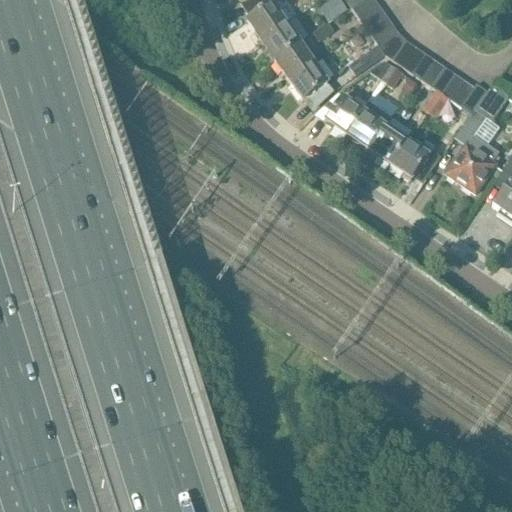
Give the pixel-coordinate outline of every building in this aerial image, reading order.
[(246,25),(259,45),(285,27),(284,26),(291,21),(280,6),(273,10),(271,7),(265,0),(239,8),(249,22),(246,25)] [(337,0),(335,0),(319,11),(329,26),(347,13),(337,0)] [(340,0),(350,12),(367,0),(340,0)] [(358,23),(377,9),(370,0),(367,0),(350,12),(358,23)] [(377,9),(358,23),(365,33),(384,19),(377,9)] [(384,19),(365,33),(371,42),(391,28),(384,19)] [(286,29),(285,27),(259,45),(264,52),(273,65),(299,47),(299,46),(286,29)] [(312,37),(318,45),(333,35),(327,27),(312,37)] [(391,28),(371,42),(376,49),(378,52),(398,38),(396,37),(391,28)] [(398,38),(378,52),(384,60),(392,66),(405,45),(398,38)] [(405,45),(392,66),(401,72),(415,52),(405,45)] [(313,66),(299,47),(273,65),(286,84),(313,66)] [(384,60),(378,52),(376,49),(347,70),(354,81),(384,60)] [(415,52),(401,72),(412,79),(425,59),(415,52)] [(425,59),(412,79),(421,86),(435,66),(425,59)] [(369,75),(380,83),(386,87),(395,73),(389,69),(383,65),(369,75)] [(313,66),(286,84),(301,105),(327,86),(313,66)] [(435,66),(421,86),(431,92),(444,72),(435,66)] [(444,72),(431,92),(441,99),(454,79),(444,72)] [(395,73),(386,87),(392,92),(402,77),(395,73)] [(447,103),(451,105),(464,86),(454,79),(441,99),(447,103)] [(415,89),(408,83),(402,92),(409,97),(415,89)] [(464,86),(451,105),(460,112),(473,92),(472,91),(464,86)] [(486,96),(474,88),(472,91),(473,92),(460,112),(470,119),(473,114),(486,96)] [(509,101),(491,89),(490,89),(486,96),(473,114),(470,119),(454,142),(465,150),(446,178),(474,197),(494,167),(492,166),(498,157),(484,148),(472,140),(485,122),(491,126),(500,114),(508,102),(509,101)] [(428,117),(429,118),(439,103),(441,99),(435,95),(432,98),(422,113),(428,117)] [(441,99),(439,103),(429,118),(435,122),(440,114),(445,107),(447,103),(441,99)] [(362,117),(361,116),(348,107),(349,107),(340,100),(323,125),(346,140),(362,117)] [(368,155),(384,131),(383,131),(389,122),(367,107),(361,116),(362,117),(346,140),(368,155)] [(389,169),(405,146),(384,131),(368,155),(389,169)] [(417,154),(405,146),(389,169),(410,184),(412,181),(427,160),(430,155),(421,148),(417,154)] [(503,192),(491,210),(502,218),(511,224),(511,160),(493,186),(503,192)]
